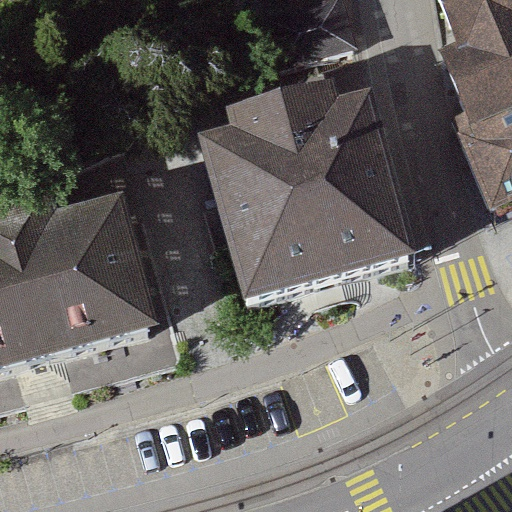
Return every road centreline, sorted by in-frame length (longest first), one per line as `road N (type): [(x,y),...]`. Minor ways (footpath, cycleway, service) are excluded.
road 1 (residential): [(397,0),(495,382),(511,414)]
road 2 (tertiary): [(356,511),(468,451)]
